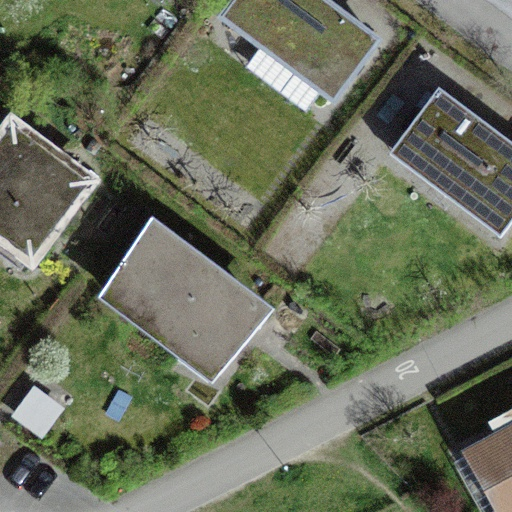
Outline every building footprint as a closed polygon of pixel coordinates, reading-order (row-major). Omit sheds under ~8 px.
[(385,54),(309,0),(247,0),(226,29),(339,116),(385,54)] [(511,246),(511,160),(438,110),(391,174),(507,253),(511,246)] [(102,191),(10,126),(0,138),(0,255),(33,280),(102,191)] [(277,320),(156,228),(98,303),(220,395),(277,320)] [(511,511),(511,432),(463,459),(491,511),(511,511)]
